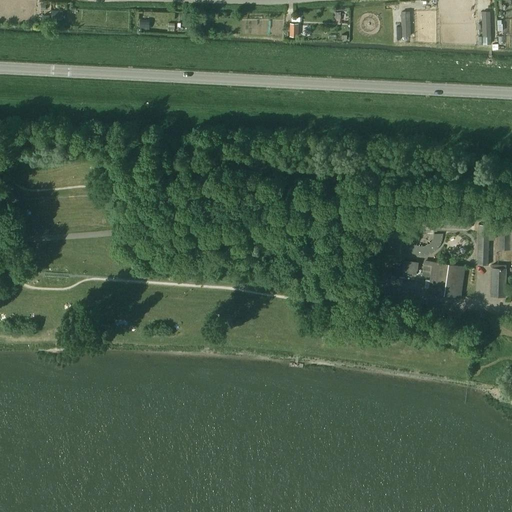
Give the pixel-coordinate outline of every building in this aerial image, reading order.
[(445,225),(445,226),(469,226),(469,216),(459,216),(445,216),(445,218),(445,220),(445,222),(445,225)] [(511,249),(511,224),(498,224),(497,249),(511,249)] [(488,265),(489,225),(479,225),(477,264),(488,265)] [(441,239),(442,234),(434,234),(433,236),(432,241),(430,244),(426,246),(423,246),(419,245),(416,244),(414,241),(413,239),(405,244),(407,247),(410,251),(413,253),(417,254),(422,255),(427,254),(432,252),(436,249),(440,244),(441,239)] [(418,267),(419,261),(405,258),(404,261),(404,265),(418,267)] [(460,297),(464,269),(464,266),(432,262),(432,264),(430,279),(428,292),(460,297)] [(506,268),(506,265),(492,264),(491,267),(490,296),(505,297),(506,268)]
